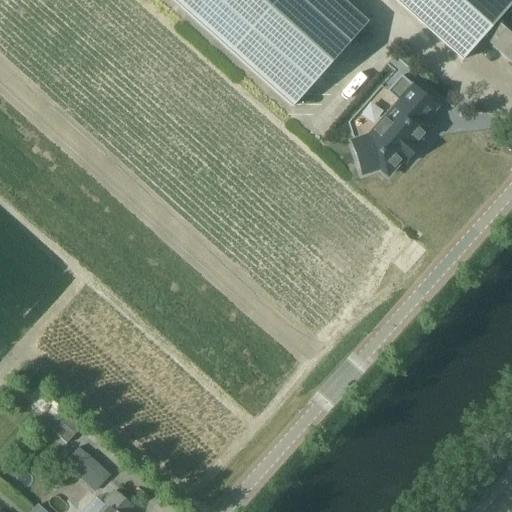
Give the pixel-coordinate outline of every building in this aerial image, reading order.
[(171,0),(289,105),(364,21),(340,0),(171,0)] [(511,0),(393,0),(464,64),(486,39),(511,62),(511,0)] [(354,142),(352,143),(363,175),(380,170),(387,176),(403,159),(406,161),(417,149),(414,146),(429,129),(423,124),(437,109),(401,77),(387,92),(387,93),(398,103),(368,137),(354,142)] [(61,412),(47,428),(66,444),(80,428),(61,412)] [(99,488),(107,479),(86,460),(78,469),(99,488)] [(128,511),(131,509),(113,492),(102,503),(107,507),(102,511),(128,511)] [(49,511),(40,502),(29,511),(49,511)]
